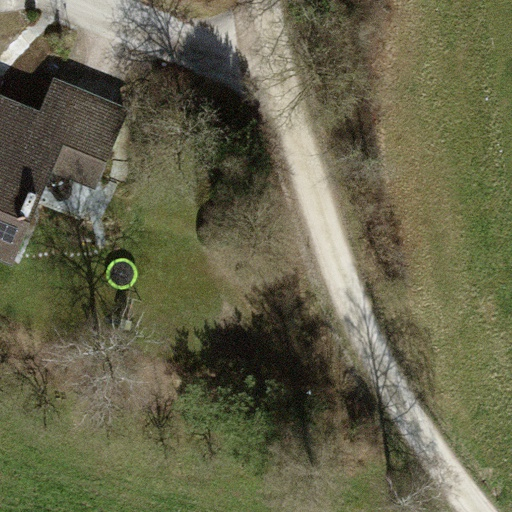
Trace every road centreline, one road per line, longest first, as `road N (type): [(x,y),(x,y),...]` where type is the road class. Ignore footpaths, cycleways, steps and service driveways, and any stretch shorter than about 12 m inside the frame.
road 1 (track): [(472,511),(356,320),(259,0)]
road 2 (track): [(279,80),(80,0)]
